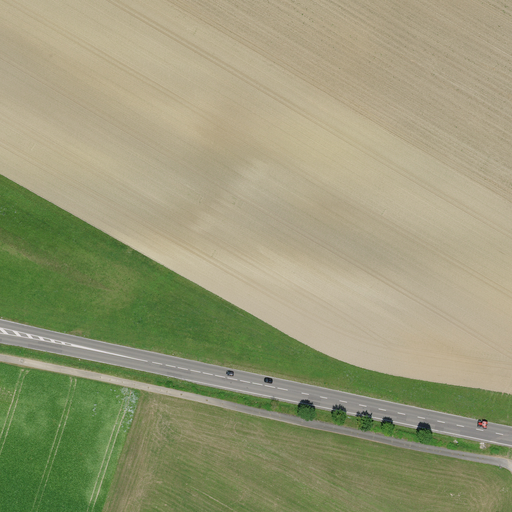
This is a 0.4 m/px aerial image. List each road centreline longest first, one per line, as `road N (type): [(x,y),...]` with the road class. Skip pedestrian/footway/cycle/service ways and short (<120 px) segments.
road 1 (track): [(0,360),(511,469)]
road 2 (primary): [(0,333),(511,438)]
